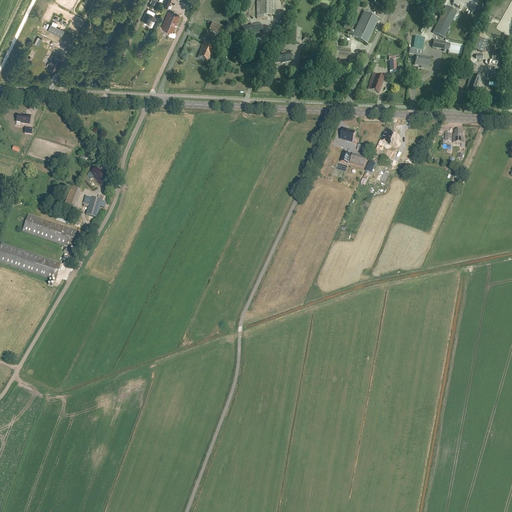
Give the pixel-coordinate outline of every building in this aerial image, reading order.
[(171,0),(165,0),(162,6),(167,9),(171,0)] [(251,9),(255,0),(247,0),(244,7),(251,9)] [(267,2),(267,0),(256,0),(257,19),(267,19),(267,16),(275,16),(275,2),(267,2)] [(238,19),(244,22),(250,9),(244,6),(238,19)] [(444,38),(457,11),(446,6),(433,33),(444,38)] [(343,21),(348,10),(343,8),(338,19),(336,26),(339,27),(342,21),(343,21)] [(159,21),(154,19),(157,13),(147,9),(142,20),(150,24),(149,25),(155,28),(159,21)] [(178,20),(179,17),(168,12),(162,28),(170,32),(169,34),(170,35),(173,37),(174,37),(175,35),(175,34),(172,33),(174,28),(174,27),(173,27),(176,20),(178,21),(178,20)] [(367,43),(378,18),(364,12),(352,37),(367,43)] [(209,30),(220,35),(221,34),(224,28),(224,27),(213,22),(209,30)] [(262,35),(259,23),(250,24),(251,26),(242,27),(243,31),(240,32),(240,29),(235,30),(237,39),(254,35),(254,36),(262,35)] [(48,31),(61,37),(64,31),(51,25),(48,31)] [(229,30),(224,28),(221,34),(226,36),(229,30)] [(300,44),(302,29),(290,28),(288,43),(300,44)] [(332,47),(336,48),(337,44),(340,35),(333,32),(330,42),(333,42),(332,47)] [(420,49),(427,40),(420,35),(413,44),(420,49)] [(270,37),(267,45),(273,47),(276,39),(270,37)] [(478,38),(473,49),(476,51),(481,39),(478,38)] [(434,40),(432,47),(444,49),(445,42),(434,40)] [(211,55),(214,47),(204,43),(201,48),(201,49),(200,51),(201,51),(198,57),(207,61),(210,55),(211,55)] [(287,51),(288,44),(282,43),(281,52),(280,53),(273,55),(275,64),(282,62),(282,63),(291,61),(289,51),(287,51)] [(45,61),(49,51),(40,46),(35,56),(45,61)] [(336,48),(332,47),(330,47),(329,57),(339,58),(340,48),(339,48),(336,48)] [(340,48),(339,58),(339,59),(349,61),(350,49),(340,48)] [(57,72),(63,61),(52,55),(50,60),(50,61),(49,63),(48,64),(47,65),(47,67),(57,72)] [(422,56),(416,55),(415,65),(421,66),(421,67),(428,69),(431,57),(422,55),(422,56)] [(469,70),(473,62),(468,60),(464,67),(469,70)] [(476,83),(479,84),(482,78),(475,76),(476,73),(472,72),(471,74),(468,82),(475,85),(476,83)] [(379,93),(381,87),(385,78),(373,74),(370,83),(370,84),(368,89),(379,93)] [(478,88),(479,84),(476,83),(475,85),(468,82),(468,83),(467,86),(466,86),(465,88),(466,88),(475,91),(476,87),(478,88)] [(475,91),(466,88),(464,93),(472,97),(475,91)] [(29,125),(31,116),(24,115),(24,116),(17,115),(16,123),(21,123),(21,124),(29,125)] [(340,139),(352,143),(355,132),(343,129),(340,139)] [(386,131),(381,141),(389,145),(391,141),(390,141),(393,134),(386,131)] [(462,138),(462,131),(454,131),(454,138),(453,138),(452,143),(461,143),(461,147),(463,147),(463,143),(464,139),(462,138)] [(451,143),(452,134),(445,134),(445,136),(445,140),(443,140),(443,143),(446,143),(451,143)] [(393,158),(395,151),(389,149),(386,156),(393,158)] [(343,152),(340,162),(348,164),(351,155),(343,152)] [(371,162),(366,171),(371,174),(376,164),(371,162)] [(100,171),(97,168),(91,173),(94,177),(93,177),(101,187),(109,181),(101,170),(100,171)] [(385,184),(389,175),(385,173),(381,182),(385,184)] [(73,186),(66,206),(73,209),(80,189),(73,186)] [(104,208),(106,202),(86,196),(84,204),(89,206),(86,215),(96,218),(100,207),(104,208)] [(58,214),(56,220),(70,224),(71,218),(58,214)] [(73,252),(74,249),(79,232),(28,215),(22,232),(71,248),(70,251),(73,252)] [(0,262),(55,281),(61,264),(1,244),(0,247),(0,262)]
